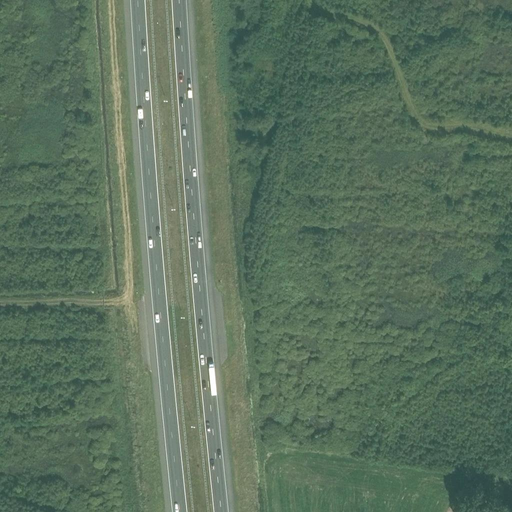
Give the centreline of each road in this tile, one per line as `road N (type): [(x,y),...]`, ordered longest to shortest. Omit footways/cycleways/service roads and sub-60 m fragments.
road 1 (motorway): [(136,0),(178,511)]
road 2 (motorway): [(221,511),(180,0)]
road 3 (track): [(511,133),(419,122),(380,35),(310,0)]
